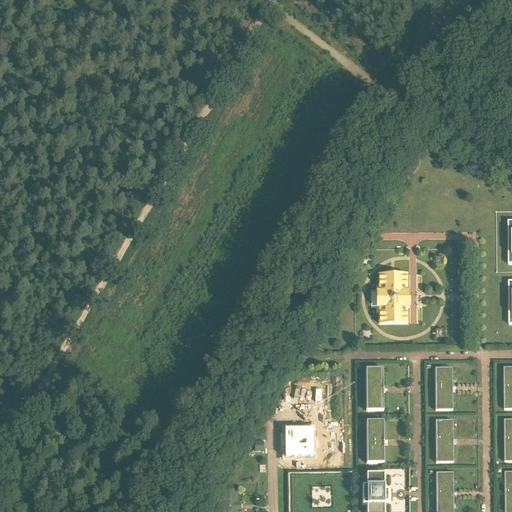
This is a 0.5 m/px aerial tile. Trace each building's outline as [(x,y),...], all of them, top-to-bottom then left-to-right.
[(408,291),(408,274),(378,275),(378,292),(376,292),(376,309),(379,309),(379,325),(408,325),(408,309),(410,309),(410,291),(408,291)] [(383,369),(366,370),(366,412),(383,411),(383,369)] [(452,369),(435,369),(435,411),(452,411),(452,369)] [(453,421),(435,421),(436,463),(453,463),(453,421)] [(383,422),(366,422),(367,464),(384,464),(383,422)] [(312,428),(283,428),(283,458),(312,458),(312,428)] [(384,511),(384,474),(366,475),(367,486),(362,486),(363,505),(367,505),(366,511),(384,511)] [(453,511),(453,474),(436,474),(436,511),(453,511)] [(238,511),(242,510),(242,504),(238,504),(238,490),(221,490),(221,505),(218,505),(218,511),(238,511)]
